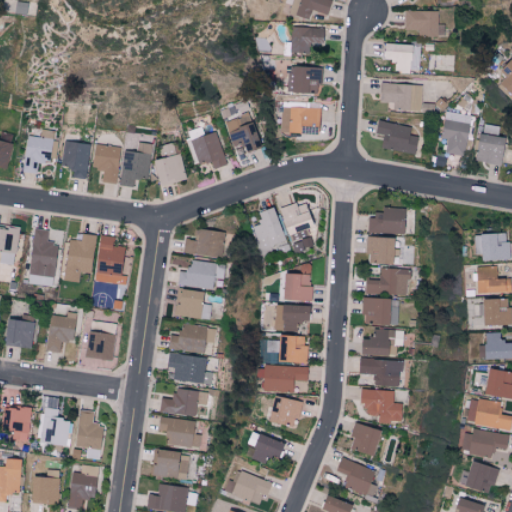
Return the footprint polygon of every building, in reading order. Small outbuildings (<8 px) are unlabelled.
[(287,14),(308,19),(310,10),(326,14),(329,0),(284,0),(284,3),(290,4),(287,14)] [(436,11),(403,10),(403,29),(417,29),(417,35),(443,36),(443,24),(436,24),(436,11)] [(322,28),(290,27),(290,52),(303,53),(303,43),(321,43),(322,28)] [(418,72),(419,45),(383,43),(382,59),(393,60),(393,72),(418,72)] [(498,83),(511,95),(511,60),(510,58),(498,70),(505,76),(498,83)] [(319,67),(288,66),(287,92),(318,93),(319,67)] [(420,110),(420,84),(378,83),(378,102),(391,102),(391,109),(420,110)] [(279,133),(317,134),(318,107),(280,106),(279,133)] [(444,152),(464,156),(470,115),(444,111),(440,138),(447,139),(444,152)] [(230,145),(240,143),(242,152),(258,148),(250,114),(224,121),(230,145)] [(374,133),(381,135),(379,148),(413,153),(416,136),(408,135),(409,126),(376,121),(374,133)] [(197,164),(209,160),(212,169),(225,164),(214,131),(202,135),(200,128),(194,130),(196,136),(189,139),(197,164)] [(37,161),(48,163),(51,139),(26,135),(22,171),(35,173),(37,161)] [(500,164),(502,136),(476,135),(474,162),(500,164)] [(0,167),(5,168),(11,143),(0,140),(0,167)] [(71,177),(84,179),(89,144),(64,140),(60,166),(72,167),(71,177)] [(151,144),(136,142),(135,152),(123,150),(118,185),(132,187),(133,177),(146,179),(151,144)] [(160,155),(174,152),(171,142),(157,146),(160,155)] [(116,183),(118,146),(93,144),(92,169),(101,169),(100,182),(116,183)] [(185,179),(178,153),(152,160),(158,186),(185,179)] [(279,208),(292,252),(312,246),(304,220),(308,219),(302,201),(279,208)] [(251,227),(262,254),(287,244),(272,207),(256,213),(260,223),(251,227)] [(367,214),(366,233),(403,234),(403,208),(381,207),(381,215),(367,214)] [(0,262),(13,264),(18,227),(0,224),(0,262)] [(52,286),(55,243),(47,242),(48,229),(31,228),(27,284),(52,286)] [(222,231),(194,229),(193,239),(183,239),(182,254),(221,256),(222,231)] [(64,281),(77,283),(78,272),(89,273),(94,235),(69,232),(64,281)] [(506,233),(474,234),(475,260),(507,259),(506,233)] [(124,284),(125,276),(119,275),(122,247),(112,246),(113,236),(98,234),(93,280),(124,284)] [(391,264),(392,237),(366,237),(365,263),(391,264)] [(213,288),(215,262),(187,260),(186,272),(177,271),(176,285),(213,288)] [(282,273),(281,300),(309,301),(310,265),(289,264),(289,273),(282,273)] [(509,279),(495,279),(495,266),(474,267),(475,294),(510,293),(509,279)] [(406,294),(407,269),(379,268),(379,280),(364,279),(364,293),(406,294)] [(202,292),(178,288),(174,315),(208,320),(210,305),(200,303),(202,292)] [(361,324),(396,325),(396,307),(388,307),(388,299),(362,298),(361,324)] [(509,325),(509,298),(480,299),(481,325),(509,325)] [(293,322),(306,322),(307,306),(275,305),(274,313),(281,313),(281,330),(293,331),(293,322)] [(58,353),(60,340),(71,342),(75,313),(65,312),(65,317),(49,314),(44,350),(58,353)] [(3,344),(29,349),(34,323),(8,318),(3,344)] [(166,348),(201,355),(206,327),(181,322),(178,336),(169,334),(166,348)] [(395,356),(395,346),(402,346),(402,330),(372,329),(372,338),(359,338),(358,355),(395,356)] [(84,357),(111,360),(114,334),(87,331),(84,357)] [(499,332),(482,333),(483,359),(509,358),(509,342),(499,342),(499,332)] [(276,362),(306,363),(307,345),(303,345),(303,336),(277,335),(276,362)] [(205,358),(167,353),(165,367),(174,368),(172,380),(209,385),(210,372),(203,371),(205,358)] [(399,361),(358,359),(357,373),(372,374),(371,385),(398,386),(399,361)] [(306,367),(263,365),(262,391),(292,392),(292,380),(306,381),(306,367)] [(511,381),(511,373),(487,369),(482,394),(509,399),(511,381)] [(206,392),(173,388),(172,399),(159,397),(157,412),(195,416),(196,403),(205,404),(206,392)] [(399,421),(400,403),(391,403),(392,391),(359,389),(358,405),(366,406),(365,415),(377,416),(377,424),(389,424),(389,420),(399,421)] [(295,428),(301,403),(273,396),(266,421),(295,428)] [(469,398),(466,424),(508,428),(510,416),(498,414),(499,402),(469,398)] [(29,409),(2,407),(0,431),(13,432),(12,440),(26,441),(29,409)] [(58,409),(43,408),(40,443),(68,445),(70,421),(57,420),(58,409)] [(92,412),(79,410),(75,447),(86,448),(85,457),(97,459),(101,425),(91,424),(92,412)] [(199,435),(191,433),(193,422),(158,416),(156,430),(166,432),(164,443),(197,449),(199,435)] [(371,456),(379,431),(354,423),(346,448),(371,456)] [(463,429),(460,452),(492,457),(493,448),(505,450),(507,435),(463,429)] [(266,455),(277,458),(281,441),(248,433),(245,445),(253,447),(249,460),(264,463),(266,455)] [(185,479),(188,454),(153,450),(151,476),(185,479)] [(374,471),(340,457),(334,471),(347,476),(342,486),(370,497),(375,485),(369,483),(374,471)] [(18,493),(19,459),(3,459),(3,466),(0,466),(0,501),(4,502),(5,493),(18,493)] [(462,486),(489,494),(496,469),(470,461),(462,486)] [(94,499),(97,467),(82,465),(81,473),(70,472),(66,508),(80,509),(81,498),(94,499)] [(222,490),(248,502),(253,492),(265,497),(271,484),(236,468),(231,480),(227,479),(222,490)] [(30,477),(29,502),(57,503),(58,470),(45,470),(45,478),(30,477)] [(145,508),(169,511),(183,511),(184,503),(188,504),(191,489),(158,484),(156,496),(147,494),(145,508)] [(347,511),(350,505),(325,494),(318,510),(323,511),(347,511)] [(480,511),(483,505),(457,497),(452,511),(480,511)]
